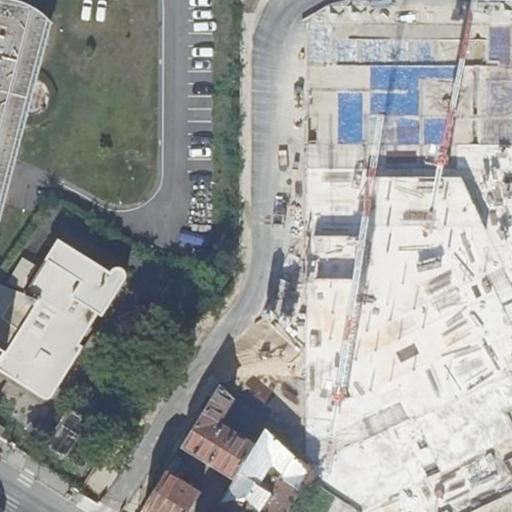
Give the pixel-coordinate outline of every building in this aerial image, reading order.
[(0,174),(5,175),(41,31),(38,27),(33,24),(26,19),(19,15),(13,12),(5,10),(0,9),(0,174)] [(511,144),(459,146),(459,176),(308,175),(303,465),(310,472),(328,489),(333,492),(359,510),(357,511),(471,511),(511,492),(511,476),(504,460),(511,456),(511,144)] [(59,238),(23,291),(39,297),(38,300),(0,357),(0,368),(48,399),(83,345),(77,342),(99,310),(103,313),(124,279),(125,277),(125,274),(125,271),(123,268),(120,267),(117,266),(114,267),(111,270),(59,238)] [(0,357),(38,300),(0,284),(0,357)] [(71,395),(95,411),(106,395),(82,379),(71,395)] [(222,412),(233,395),(220,383),(181,446),(233,479),(255,444),(217,420),(217,412),(222,412)] [(105,434),(112,439),(129,411),(120,405),(104,431),(106,432),(105,434)] [(236,419),(261,435),(265,427),(244,406),(236,419)] [(47,446),(65,457),(77,438),(88,421),(71,410),(47,446)] [(84,468),(105,434),(106,432),(104,431),(88,421),(77,438),(65,457),(84,468)] [(233,479),(212,511),(285,511),(310,472),(303,465),(265,427),(261,435),(255,444),(233,479)] [(183,461),(175,456),(166,470),(156,486),(142,509),(146,511),(187,511),(200,492),(182,481),(189,471),(180,465),(183,461)] [(320,511),(333,492),(328,489),(310,472),(285,511),(320,511)]
